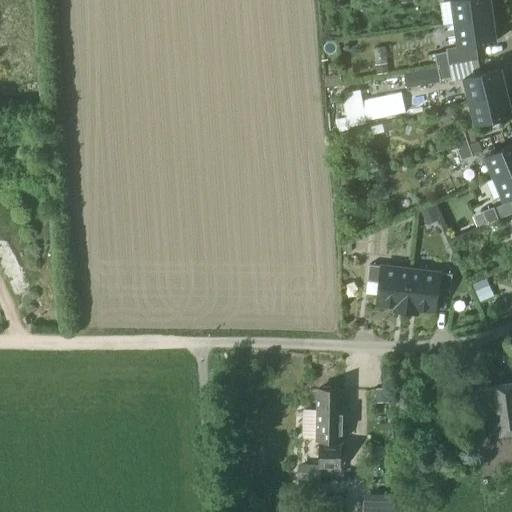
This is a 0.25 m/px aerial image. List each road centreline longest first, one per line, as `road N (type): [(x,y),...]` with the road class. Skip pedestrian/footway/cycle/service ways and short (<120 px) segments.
road 1 (unclassified): [(198,343),(418,348),(511,332)]
road 2 (track): [(198,343),(0,343)]
